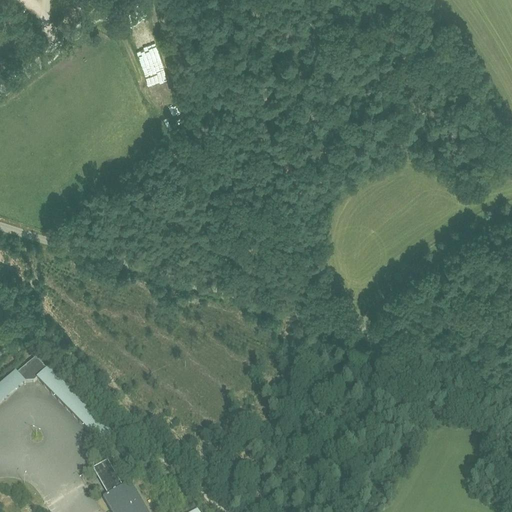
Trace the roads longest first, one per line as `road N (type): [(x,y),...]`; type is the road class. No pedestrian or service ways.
road 1 (unclassified): [(511,382),(0,225)]
road 2 (track): [(305,238),(345,136),(336,26),(325,0)]
road 3 (unclassified): [(172,461),(0,290)]
road 4 (track): [(151,0),(190,115),(249,179)]
road 5 (track): [(372,338),(378,394),(308,511)]
road 6 (unclassified): [(0,94),(111,0)]
